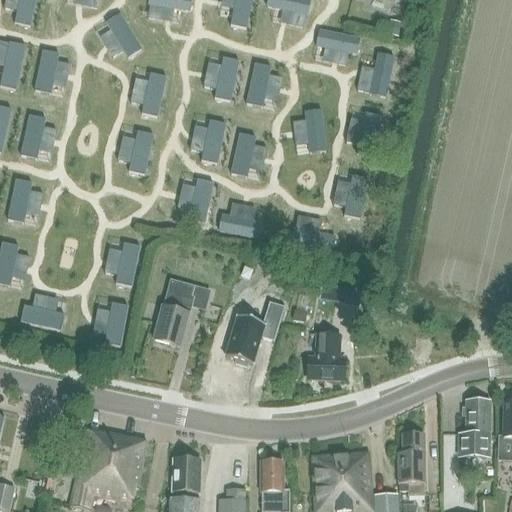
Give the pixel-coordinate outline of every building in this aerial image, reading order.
[(120,48),(127,16),(110,13),(105,4),(86,0),(81,0),(73,5),(57,2),(50,33),(120,48)] [(267,0),(267,16),(286,17),(287,0),(267,0)] [(9,40),(25,43),(30,19),(14,15),(9,40)] [(232,16),(224,42),(245,49),(254,22),(232,16)] [(380,47),(386,28),(363,21),(358,40),(380,47)] [(267,53),(285,55),(286,35),(268,33),(267,53)] [(41,64),(65,70),(71,43),(47,37),(41,64)] [(143,68),(174,78),(179,62),(147,53),(143,68)] [(219,67),(217,93),(240,95),(242,69),(219,67)] [(258,73),(257,90),(279,92),(280,74),(258,73)] [(367,80),(365,91),(395,96),(397,84),(367,80)] [(38,91),(36,107),(68,111),(70,95),(38,91)] [(145,98),(141,119),(161,124),(166,103),(145,98)] [(253,121),(277,122),(278,103),(255,102),(253,121)] [(228,131),(232,118),(202,110),(199,123),(228,131)] [(52,128),(32,125),(29,145),(50,148),(52,128)] [(360,129),(354,149),(375,155),(380,135),(360,129)] [(268,159),(271,140),(248,136),(245,155),(268,159)] [(0,142),(0,163),(6,165),(11,146),(0,142)] [(129,149),(127,175),(150,176),(152,150),(129,149)] [(46,177),(47,161),(23,160),(22,176),(46,177)] [(199,161),(196,182),(220,186),(223,165),(199,161)] [(365,192),(372,167),(353,162),(346,186),(365,192)] [(234,178),(231,203),(252,206),(255,181),(234,178)] [(14,205),(37,210),(43,188),(19,182),(14,205)] [(136,220),(144,192),(124,187),(116,215),(136,220)] [(159,194),(158,216),(175,217),(176,195),(159,194)] [(350,203),(345,229),(367,233),(372,207),(350,203)] [(294,236),(299,219),(290,217),(285,234),(294,236)] [(13,221),(9,246),(31,250),(35,225),(13,221)] [(111,272),(134,277),(139,254),(116,249),(111,272)] [(0,288),(25,293),(29,273),(0,267),(0,288)] [(246,278),(249,270),(241,267),(238,275),(246,278)] [(205,313),(209,296),(210,293),(170,282),(163,311),(154,343),(180,350),(191,309),(205,313)] [(107,291),(101,316),(124,321),(130,296),(107,291)] [(238,320),(225,360),(236,363),(235,367),(246,370),(248,366),(252,368),(260,341),(274,345),(284,310),(269,306),(263,327),(238,320)] [(343,383),(344,363),(337,362),(339,339),(316,338),(315,361),(307,360),(306,381),(343,383)] [(511,401),(507,402),(507,405),(504,405),(502,441),(497,441),(496,464),(511,464),(511,401)] [(490,405),(465,404),(465,405),(465,411),(462,411),(462,418),(465,419),(464,437),(457,437),(457,452),(488,453),(490,406),(490,405)] [(145,442),(85,431),(68,508),(87,511),(91,497),(130,504),(133,489),(136,490),(145,442)] [(422,499),(422,486),(421,437),(402,438),(402,455),(398,455),(399,495),(408,494),(408,499),(422,499)] [(315,511),(364,511),(370,511),(367,458),(312,462),(315,511)] [(169,511),(199,511),(200,502),(199,502),(199,497),(200,497),(201,464),(173,463),(172,497),(173,497),(173,502),(169,502),(169,511)] [(288,511),(289,493),(283,493),(284,466),(261,466),(261,494),(260,511),(288,511)] [(0,511),(9,511),(14,490),(0,486),(0,511)] [(244,511),(245,492),(227,492),(226,503),(219,503),(219,511),(244,511)] [(398,511),(398,496),(373,497),(374,511),(398,511)]
